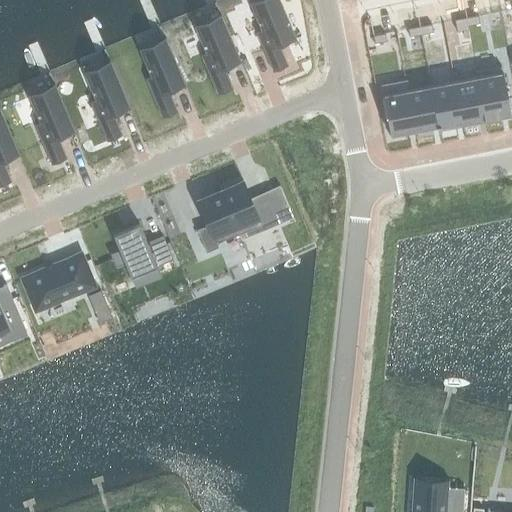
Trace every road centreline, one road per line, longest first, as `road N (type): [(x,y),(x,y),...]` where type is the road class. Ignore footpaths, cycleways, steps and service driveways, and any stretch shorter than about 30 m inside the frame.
road 1 (residential): [(340,90),(0,230)]
road 2 (residential): [(361,187),(324,511)]
road 3 (residential): [(361,187),(511,160)]
